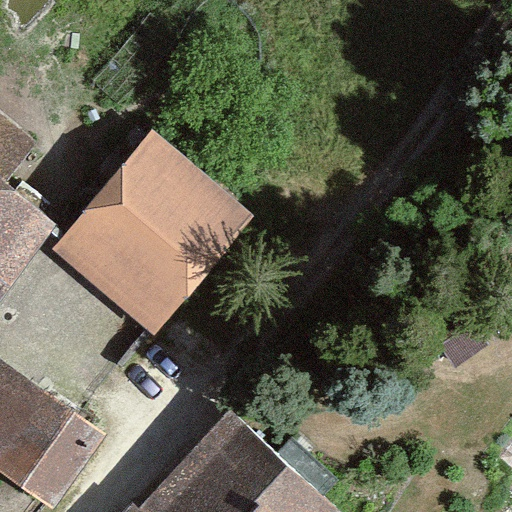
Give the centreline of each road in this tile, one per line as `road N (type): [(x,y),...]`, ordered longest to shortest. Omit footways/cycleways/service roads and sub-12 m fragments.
road 1 (track): [(209,385),(114,317),(87,273),(85,232),(108,191),(92,65)]
road 2 (track): [(371,191),(511,11)]
